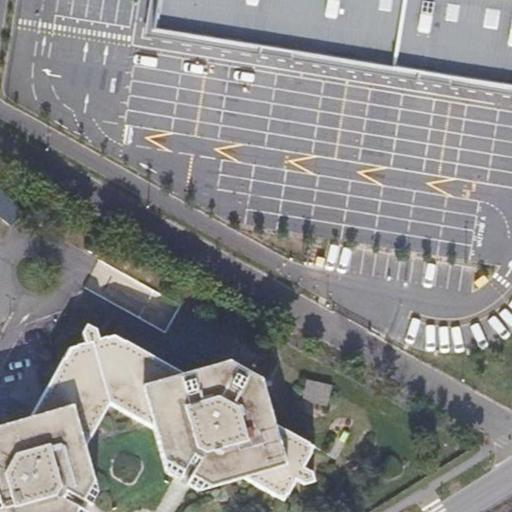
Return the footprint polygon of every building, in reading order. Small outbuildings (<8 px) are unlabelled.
[(511,0),(152,0),(147,38),(387,77),(511,96),(511,0)] [(85,447),(111,402),(88,324),(85,326),(83,331),(85,343),(70,346),(34,416),(0,425),(0,511),(65,511),(69,508),(80,505),(80,498),(79,497),(77,492),(79,485),(81,479),(78,473),(76,464),(85,447)] [(93,325),(88,324),(111,402),(155,426),(170,435),(176,456),(186,461),(186,473),(193,476),(204,469),(212,473),(226,469),(241,478),(286,502),(297,481),(305,485),(317,482),(314,472),(305,467),(316,447),(276,423),(264,380),(253,373),(230,361),(186,374),(114,334),(101,338),(99,332),(97,328),(93,325)] [(292,396),(319,401),(321,380),(295,376),(292,396)] [(170,435),(155,426),(166,472),(195,488),(201,491),(241,478),(226,469),(212,473),(204,469),(193,476),(186,473),(186,461),(176,456),(170,435)] [(89,511),(93,505),(99,494),(85,447),(76,464),(78,473),(81,479),(79,485),(77,492),(79,497),(80,498),(80,505),(69,508),(65,511),(89,511)]
